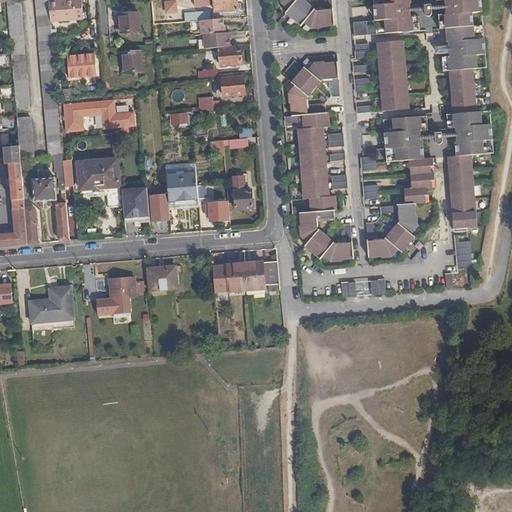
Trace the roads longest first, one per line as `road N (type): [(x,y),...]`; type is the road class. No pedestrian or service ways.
road 1 (residential): [(275,234),(286,247),(294,312),(479,298),(497,284),(511,215)]
road 2 (residential): [(275,234),(0,258)]
road 3 (residential): [(341,44),(361,273)]
road 4 (track): [(291,511),(294,312)]
road 5 (residential): [(275,234),(263,50)]
road 6 (track): [(415,467),(431,396),(427,373),(347,397)]
road 7 (track): [(347,397),(311,415),(324,511)]
